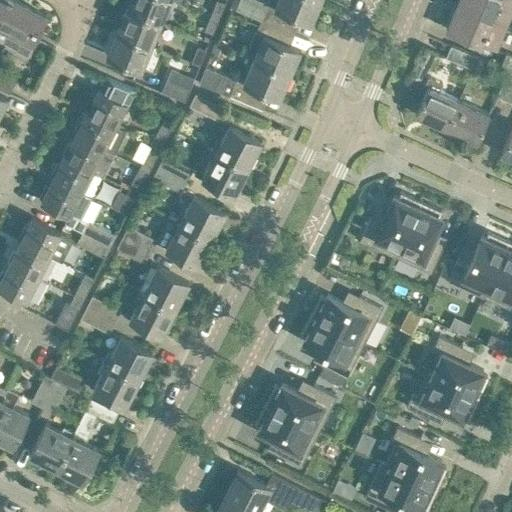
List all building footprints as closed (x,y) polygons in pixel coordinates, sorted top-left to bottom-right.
[(0,0),(0,40),(2,42),(22,3),(16,0),(0,0)] [(161,20),(169,0),(130,0),(128,6),(161,20)] [(222,0),(216,0),(211,13),(219,17),(225,1),(222,0)] [(310,20),(318,0),(267,0),(267,1),(265,0),(238,0),(235,8),(260,18),(289,30),(296,14),(310,20)] [(511,8),(511,0),(457,0),(456,3),(507,23),(511,8)] [(45,14),(22,3),(2,42),(28,55),(37,37),(35,36),(47,14),(46,13),(45,14)] [(507,23),(456,3),(446,28),(497,48),(507,23)] [(151,44),(161,20),(128,6),(118,31),(151,44)] [(212,32),(219,17),(211,13),(204,28),(212,32)] [(285,41),(289,30),(260,18),(255,29),(263,32),(253,57),(289,73),(299,47),(285,41)] [(141,68),(151,44),(118,31),(109,54),(107,53),(107,54),(141,68)] [(215,39),(212,50),(219,52),(222,41),(215,39)] [(476,54),(451,44),(446,56),(471,66),(476,54)] [(197,45),(191,61),(199,64),(205,49),(197,45)] [(508,67),(511,68),(511,53),(505,50),(499,63),(508,67)] [(279,96),(289,73),(253,57),(243,81),(204,65),(198,81),(258,106),(265,90),(279,96)] [(171,67),(167,77),(162,89),(185,99),(190,87),(194,76),(171,67)] [(509,100),(511,91),(511,68),(508,67),(496,94),(509,100)] [(0,86),(9,92),(16,80),(0,71),(0,86)] [(445,124),(457,97),(439,88),(442,81),(428,75),(425,83),(428,84),(416,112),(417,113),(418,111),(445,124)] [(116,124),(127,101),(134,88),(116,79),(109,92),(98,86),(86,109),(116,124)] [(196,91),(190,104),(217,117),(224,105),(196,91)] [(489,111),(457,97),(445,124),(475,138),(475,139),(476,140),(489,111)] [(116,124),(86,109),(75,131),(114,151),(126,129),(116,124)] [(163,120),(152,142),(160,146),(171,125),(163,120)] [(248,166),(261,140),(228,122),(214,148),(248,166)] [(511,154),(511,127),(501,151),(502,152),(503,150),(511,154)] [(114,151),(75,131),(64,153),(93,168),(103,173),(114,151)] [(149,168),(160,146),(152,142),(140,164),(149,168)] [(234,192),(248,166),(214,148),(201,175),(234,192)] [(82,190),(93,168),(64,153),(53,175),(82,190)] [(164,153),(159,164),(186,178),(192,168),(164,153)] [(137,191),(149,168),(140,164),(129,187),(137,191)] [(186,178),(159,164),(153,175),(180,190),(186,178)] [(92,195),(82,190),(53,175),(48,185),(46,184),(40,195),(42,196),(41,198),(69,212),(65,221),(80,229),(86,218),(81,216),(92,195)] [(126,213),(137,191),(129,187),(117,209),(126,213)] [(395,254),(420,199),(400,189),(398,195),(394,193),(382,220),(371,215),(360,238),(395,254)] [(212,236),(225,210),(192,193),(178,219),(212,236)] [(430,242),(442,215),(438,213),(441,208),(420,199),(395,254),(431,271),(442,247),(430,242)] [(60,230),(32,216),(20,238),(49,253),(60,230)] [(86,218),(80,229),(110,244),(116,233),(86,218)] [(212,236),(178,219),(164,245),(198,263),(212,236)] [(129,222),(122,235),(150,249),(156,237),(129,222)] [(104,256),(110,244),(80,229),(74,241),(96,252),(85,272),(94,277),(104,256)] [(482,294),(508,239),(488,229),(485,235),(482,233),(469,260),(458,254),(447,278),(482,294)] [(150,249),(122,235),(116,246),(144,261),(150,249)] [(49,253),(20,238),(9,260),(38,275),(49,253)] [(511,240),(508,239),(482,294),(511,307),(511,240)] [(36,280),(38,275),(9,260),(0,278),(0,284),(27,298),(36,280)] [(176,306),(189,280),(156,263),(143,289),(176,306)] [(83,298),(94,277),(85,272),(74,293),(83,298)] [(176,306),(143,289),(129,316),(162,333),(176,306)] [(365,340),(382,306),(359,294),(353,305),(327,292),(326,295),(320,292),(310,312),(365,340)] [(67,328),(83,298),(74,293),(69,302),(66,300),(55,322),(58,323),(67,328)] [(93,293),(87,304),(115,318),(120,307),(93,293)] [(115,318),(87,304),(81,316),(109,330),(115,318)] [(347,375),(365,340),(310,312),(300,332),(305,335),(303,339),(329,352),(324,363),(347,375)] [(140,376),(153,351),(119,333),(106,359),(140,376)] [(482,372),(483,368),(457,356),(462,344),(439,334),(433,347),(437,349),(427,370),(478,395),(487,374),(482,372)] [(511,342),(505,339),(500,350),(507,353),(511,343),(511,342)] [(140,376),(106,359),(92,386),(126,403),(140,376)] [(84,379),(56,364),(51,375),(56,378),(67,383),(78,389),(84,379)] [(478,395),(427,370),(417,394),(412,392),(406,405),(430,415),(435,404),(461,416),(463,413),(469,415),(478,395)] [(41,405),(56,378),(51,375),(45,372),(31,399),(41,405)] [(52,411),(67,383),(56,378),(41,405),(52,411)] [(319,429),(337,395),(314,383),(308,394),(282,381),(280,384),(275,382),(264,401),(319,429)] [(29,410),(14,403),(19,392),(8,386),(7,387),(0,402),(0,437),(12,444),(29,410)] [(85,441),(96,414),(112,422),(118,410),(91,396),(72,433),(55,466),(82,480),(99,447),(85,441)] [(319,429),(264,401),(254,421),(259,424),(258,427),(284,441),(278,452),(301,464),(319,429)] [(55,466),(72,433),(46,420),(30,453),(55,466)] [(442,459),(415,447),(420,435),(397,424),(391,438),(395,440),(385,461),(385,462),(436,486),(445,465),(440,463),(442,459)] [(427,506),(436,486),(385,462),(385,461),(381,459),(364,495),(388,506),(393,495),(420,507),(421,503),(427,506)] [(320,511),(326,499),(308,489),(298,484),(272,471),(266,482),(238,467),(237,468),(239,469),(226,493),(258,509),(265,495),(286,506),(302,504),(317,511),(320,511)] [(256,511),(258,509),(226,493),(216,511),(256,511)]
